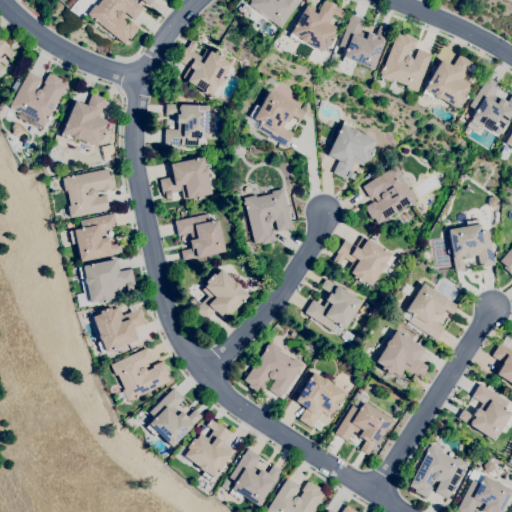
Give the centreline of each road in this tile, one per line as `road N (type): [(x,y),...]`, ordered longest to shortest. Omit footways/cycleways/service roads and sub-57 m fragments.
road 1 (residential): [(407,511),(229,396),(171,325),(136,157),(136,114),(147,64),(195,0)]
road 2 (residential): [(493,305),(377,491)]
road 3 (residential): [(207,373),(285,290),(324,211)]
road 4 (residential): [(142,77),(62,48),(2,0)]
road 5 (residential): [(511,51),(400,0)]
